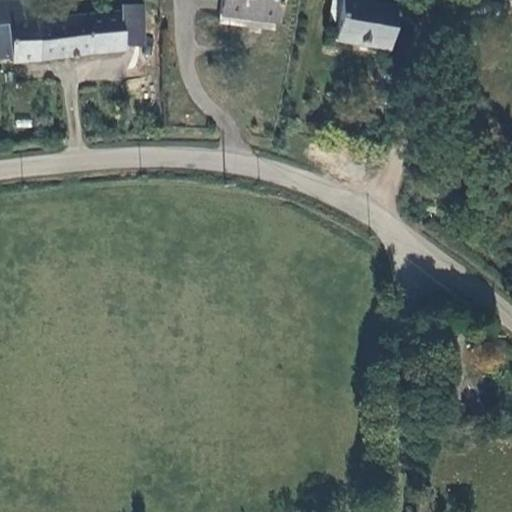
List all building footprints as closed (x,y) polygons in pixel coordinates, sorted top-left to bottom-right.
[(7,60),(38,59),(37,19),(30,19),(29,0),(0,3),(0,55),(7,55),(7,60)] [(218,0),(216,17),(277,24),(280,0),(218,0)] [(341,0),(333,40),(386,52),(396,7),(358,0),(341,0)] [(138,43),(136,6),(116,8),(117,12),(119,44),(138,43)] [(119,44),(117,12),(37,19),(38,59),(119,52),(119,44)] [(442,330),(434,402),(456,404),(464,333),(442,330)]
